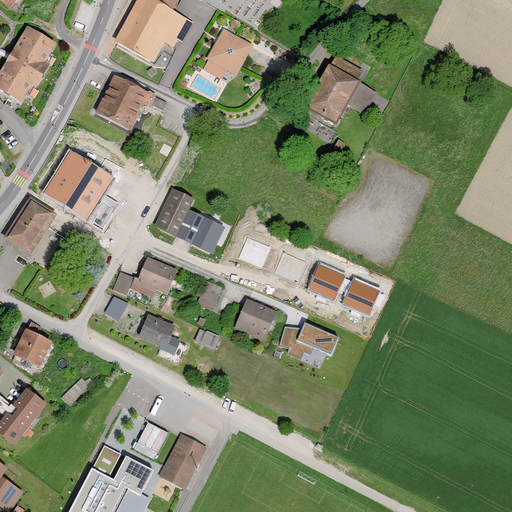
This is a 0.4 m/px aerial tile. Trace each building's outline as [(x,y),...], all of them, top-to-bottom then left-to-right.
[(129,0),(108,44),(146,63),(158,39),(170,45),(173,38),(179,41),(189,21),(170,12),(175,0),(129,0)] [(248,46),(219,29),(203,58),(232,74),(248,46)] [(56,46),(29,30),(0,78),(0,90),(21,103),(56,46)] [(377,94),(319,61),(297,105),(337,127),(349,108),(365,117),(377,94)] [(156,97),(114,78),(95,115),(131,133),(144,106),(152,108),(156,97)] [(79,152),(51,196),(81,216),(110,172),(79,152)] [(194,200),(173,189),(154,226),(176,236),(190,209),(194,200)] [(57,217),(30,199),(4,241),(31,258),(57,217)] [(190,209),(176,236),(212,254),(226,227),(190,209)] [(173,271),(143,258),(134,279),(118,272),(110,291),(126,297),(133,282),(163,294),(173,271)] [(221,288),(202,281),(194,303),(212,310),(221,288)] [(125,302),(109,295),(101,312),(116,319),(125,302)] [(275,313),(240,298),(228,325),(262,341),(275,313)] [(173,326),(141,312),(131,336),(162,350),(173,326)] [(337,340),(306,326),(299,342),(330,355),(337,340)] [(219,338),(198,330),(193,340),(215,349),(219,338)] [(52,345),(25,332),(14,359),(40,372),(52,345)] [(31,396),(0,372),(0,398),(18,412),(31,396)] [(71,405),(93,383),(84,374),(62,396),(71,405)] [(134,448),(154,458),(168,431),(148,421),(134,448)] [(181,435),(159,478),(186,492),(208,450),(181,435)] [(153,471),(126,457),(114,481),(91,469),(69,511),(142,511),(149,500),(140,496),(153,471)] [(5,511),(18,492),(0,481),(0,510),(2,511),(5,511)]
